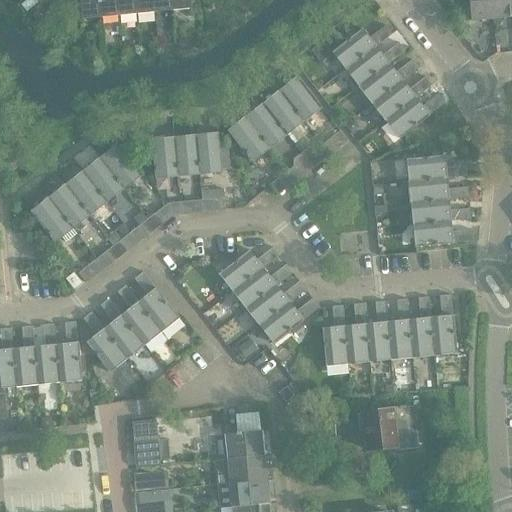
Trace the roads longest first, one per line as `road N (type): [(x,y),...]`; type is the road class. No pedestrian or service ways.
road 1 (residential): [(490,278),(331,290),(270,215)]
road 2 (residential): [(123,511),(116,439),(127,410),(233,367)]
road 3 (residential): [(508,511),(496,449),(500,306)]
road 4 (residential): [(490,278),(504,175),(471,81)]
road 5 (residential): [(297,511),(286,412),(233,367)]
road 6 (residential): [(148,251),(77,305),(0,312)]
road 7 (residential): [(233,367),(148,251)]
road 8 (residential): [(270,215),(179,228),(148,251)]
